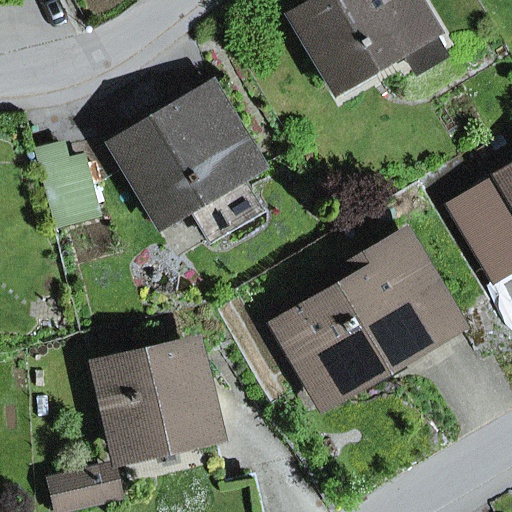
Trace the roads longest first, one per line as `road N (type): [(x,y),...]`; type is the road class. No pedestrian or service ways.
road 1 (residential): [(0,72),(103,52),(186,0)]
road 2 (residential): [(511,447),(399,511)]
